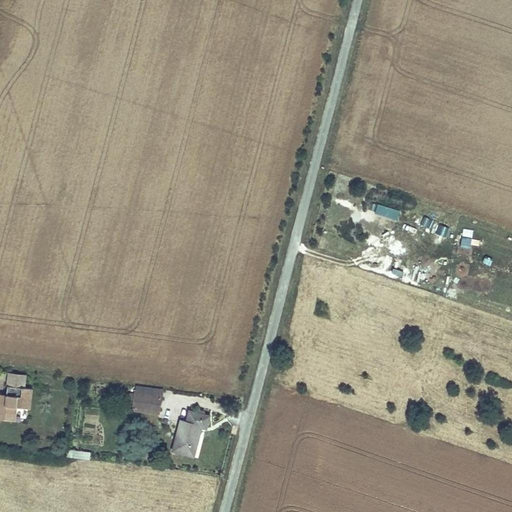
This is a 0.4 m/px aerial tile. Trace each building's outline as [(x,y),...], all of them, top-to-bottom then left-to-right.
[(374,212),(398,220),(401,210),(377,203),(374,212)] [(439,223),(437,233),(447,236),(449,226),(439,223)] [(470,248),(472,238),(462,236),(460,246),(470,248)] [(416,265),(412,275),(421,278),(425,269),(416,265)] [(0,404),(0,419),(14,421),(15,407),(30,409),(33,390),(26,389),(28,376),(8,374),(4,405),(0,404)] [(137,394),(135,410),(159,413),(161,397),(137,394)] [(182,423),(175,452),(196,457),(203,429),(208,430),(210,418),(190,413),(188,424),(182,423)] [(67,457),(91,458),(91,451),(68,449),(67,457)]
